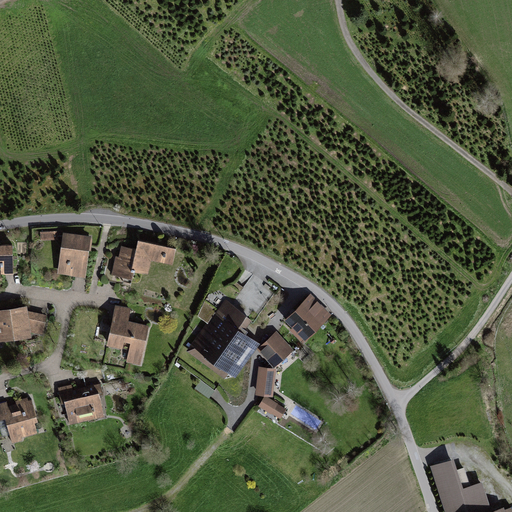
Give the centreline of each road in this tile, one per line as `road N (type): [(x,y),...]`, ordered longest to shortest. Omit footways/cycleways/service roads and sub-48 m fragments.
road 1 (unclassified): [(0,226),(80,217),(139,223),(208,238),(305,283),(365,344),(396,403),(433,511)]
road 2 (track): [(128,511),(159,502),(191,477),(246,400),(262,330),(305,283)]
road 3 (track): [(351,0),(361,43),(386,73),(435,123),(511,178)]
road 4 (track): [(396,403),(481,330),(511,280)]
